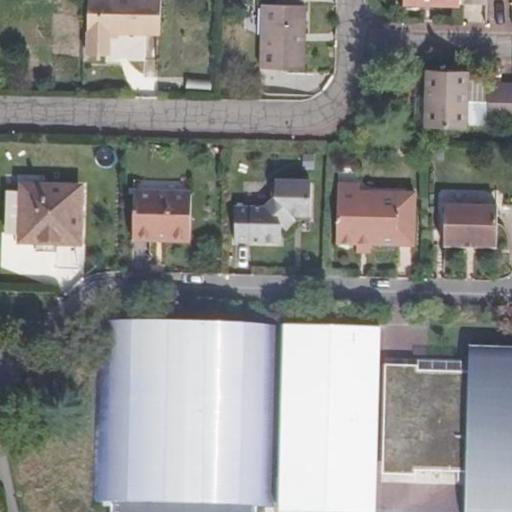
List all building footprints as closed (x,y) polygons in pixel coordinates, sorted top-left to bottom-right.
[(154,33),(154,0),(81,0),(81,54),(103,55),(103,33),(154,33)] [(179,14),(179,0),(166,0),(166,14),(179,14)] [(299,34),(300,5),(258,4),(256,68),(299,69),(299,34)] [(453,121),(454,79),(454,69),(436,68),(420,68),(420,97),(419,125),(453,125),(453,121)] [(482,116),(483,80),(454,79),(453,121),(482,122),(482,116)] [(510,116),(511,80),(483,80),(482,116),(510,116)] [(419,125),(420,97),(409,97),(408,124),(419,125)] [(303,217),(303,182),(270,182),(269,198),(256,209),(228,211),(227,242),(249,243),(268,243),(269,224),(273,222),(281,215),(292,217),(303,217)] [(16,196),(16,233),(16,241),(38,241),(74,241),(74,187),(16,187),(16,196)] [(182,239),(182,191),(128,190),(128,238),(160,239),(182,239)] [(406,246),(407,195),(330,194),(330,244),(350,244),(350,238),(363,238),(362,246),(387,246),(406,246)] [(0,232),(16,233),(16,196),(0,195),(0,232)] [(488,248),(489,208),(440,207),(440,247),(467,247),(488,248)] [(108,305),(108,317),(93,316),(90,502),(104,503),(103,511),(247,511),(248,506),(264,506),(267,320),(122,317),(122,305),(108,305)] [(275,328),(271,509),(366,511),(371,330),(275,328)] [(478,488),(466,488),(466,511),(493,511),(493,506),(478,506),(478,488)]
